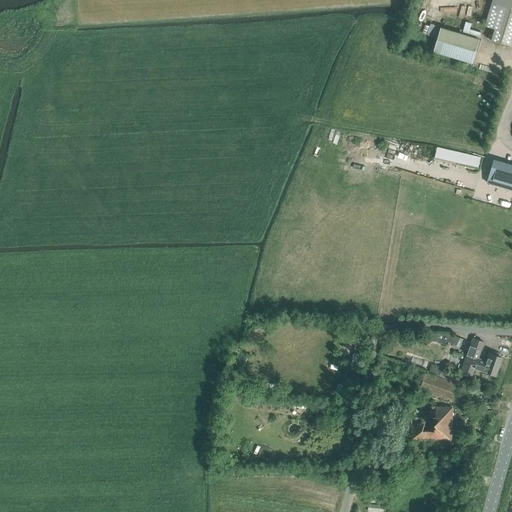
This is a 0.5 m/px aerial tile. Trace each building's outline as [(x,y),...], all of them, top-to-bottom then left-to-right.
[(511,46),(511,40),(511,0),(492,0),(484,26),(494,29),(491,40),(511,46)] [(462,31),(480,34),(481,31),(470,28),(471,22),(465,20),(462,31)] [(441,54),(472,63),(479,39),(440,28),(433,51),(441,54)] [(434,158),(478,166),(480,156),(436,147),(434,158)] [(511,164),(494,159),(486,182),(511,189),(511,164)] [(413,331),(412,339),(421,340),(422,332),(413,331)] [(450,334),(447,341),(460,346),(463,339),(450,334)] [(460,372),(472,377),(476,368),(495,375),(501,357),(489,353),(486,361),(479,359),(485,343),(472,338),(460,372)] [(356,342),(351,365),(357,366),(361,349),(362,343),(356,342)] [(347,367),(343,384),(354,386),(357,368),(347,367)] [(461,406),(465,393),(467,388),(426,373),(419,391),(461,406)] [(271,384),(269,393),(274,393),(273,395),(279,396),(281,386),(271,384)] [(411,417),(410,440),(451,441),(452,407),(418,406),(413,407),(413,416),(411,417)] [(418,466),(419,451),(404,451),(404,465),(418,466)] [(218,454),(217,466),(223,467),(224,460),(225,455),(224,455),(218,454)] [(389,466),(389,473),(399,474),(400,467),(389,466)]
